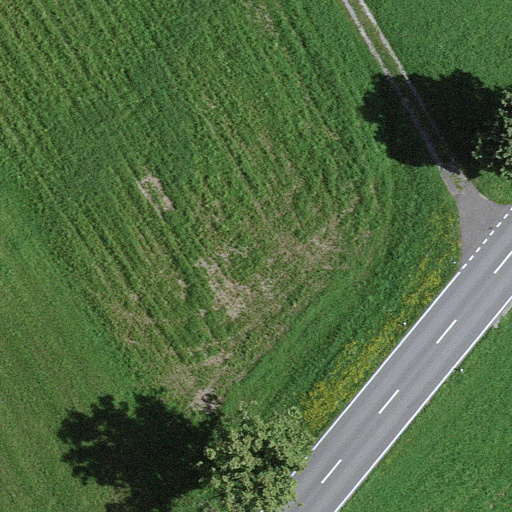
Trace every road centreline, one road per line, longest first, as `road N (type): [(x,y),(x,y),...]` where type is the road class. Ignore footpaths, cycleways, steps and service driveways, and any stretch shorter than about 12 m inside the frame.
road 1 (primary): [(299,511),(511,252)]
road 2 (track): [(354,0),(505,260)]
